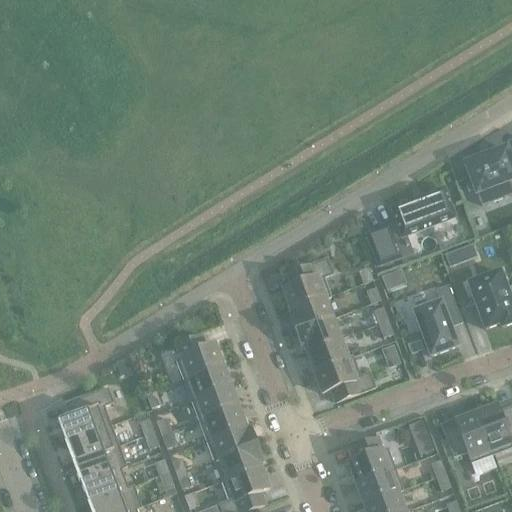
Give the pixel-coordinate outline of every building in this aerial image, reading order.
[(506,151),(466,166),(477,195),(508,183),(511,194),(511,162),(511,163),(506,151)] [(367,238),(378,268),(401,260),(394,241),(455,220),(444,191),(392,211),(399,229),(390,232),(390,230),(367,238)] [(292,315),(325,302),(331,300),(324,280),(333,277),(327,262),(288,276),(292,289),(283,292),(292,315)] [(364,287),(373,283),(368,270),(359,274),(364,287)] [(403,270),(384,277),(388,291),(408,284),(403,270)] [(511,305),(500,274),(469,286),(485,332),(501,326),(502,330),(511,325),(511,305)] [(376,290),(366,294),(371,307),(381,303),(376,290)] [(325,302),(292,315),(293,317),(290,318),(296,335),(333,321),(325,302)] [(458,349),(441,304),(414,314),(431,359),(458,349)] [(379,327),(388,324),(383,310),(374,314),(379,327)] [(333,321),(296,335),(302,352),(305,351),(307,354),(340,342),(333,321)] [(388,324),(379,327),(384,341),(394,337),(388,324)] [(183,383),(223,368),(215,347),(206,351),(201,338),(176,347),(181,360),(176,362),(183,383)] [(314,374),(348,361),(340,342),(307,354),(314,374)] [(420,343),(408,347),(411,356),(424,351),(420,343)] [(348,361),(314,374),(322,396),(331,393),(336,405),(375,391),(370,375),(361,379),(353,359),(348,361)] [(129,364),(117,368),(120,375),(132,371),(129,364)] [(183,383),(191,403),(231,388),(223,368),(183,383)] [(191,403),(199,424),(238,409),(231,388),(191,403)] [(66,445),(112,428),(104,409),(114,406),(108,390),(65,407),(69,420),(58,424),(59,426),(58,426),(66,445)] [(146,398),(151,411),(161,407),(156,394),(146,398)] [(476,415),(492,458),(511,450),(511,446),(509,439),(511,438),(511,408),(500,413),(498,409),(488,413),(487,411),(476,415)] [(207,444),(246,429),(238,409),(199,424),(207,444)] [(471,466),(492,458),(476,415),(466,419),(466,421),(456,425),(457,429),(443,434),(453,460),(467,455),(471,466)] [(161,438),(171,434),(166,421),(156,424),(161,438)] [(144,439),(154,435),(149,422),(139,425),(144,439)] [(112,428),(66,445),(66,446),(73,465),(74,465),(119,448),(112,428)] [(246,429),(207,444),(214,464),(256,449),(250,432),(247,433),(246,429)] [(171,434),(161,438),(166,452),(176,448),(171,434)] [(154,435),(144,439),(149,453),(159,449),(154,435)] [(348,466),(357,488),(395,473),(387,452),(384,453),(379,440),(375,441),(352,449),(357,462),(348,466)] [(429,443),(416,448),(420,458),(433,453),(429,443)] [(81,486),(127,469),(119,448),(74,465),(74,466),(73,466),(80,485),(81,485),(81,486)] [(214,464),(221,481),(260,467),(263,466),(256,449),(214,464)] [(177,478),(186,475),(181,461),(171,465),(177,478)] [(159,480),(169,476),(164,462),(154,466),(159,480)] [(436,480),(446,476),(441,463),(431,467),(436,480)] [(260,467),(221,481),(229,504),(220,507),(221,511),(252,511),(265,508),(260,495),(269,491),(260,467)] [(127,469),(81,486),(82,486),(81,487),(88,506),(89,505),(89,506),(129,491),(123,476),(129,474),(127,469)] [(395,473),(357,488),(364,507),(403,492),(396,473),(395,473)] [(186,475),(177,478),(182,492),(191,488),(186,475)] [(169,476),(159,480),(164,493),(174,489),(169,476)] [(446,476),(436,480),(441,494),(451,490),(446,476)] [(135,511),(142,509),(136,492),(130,494),(129,491),(89,506),(89,507),(88,507),(90,511),(135,511)] [(365,511),(410,511),(403,492),(364,507),(365,511)] [(194,495),(184,499),(189,511),(199,508),(194,495)] [(448,511),(459,511),(456,503),(446,507),(448,511)]
